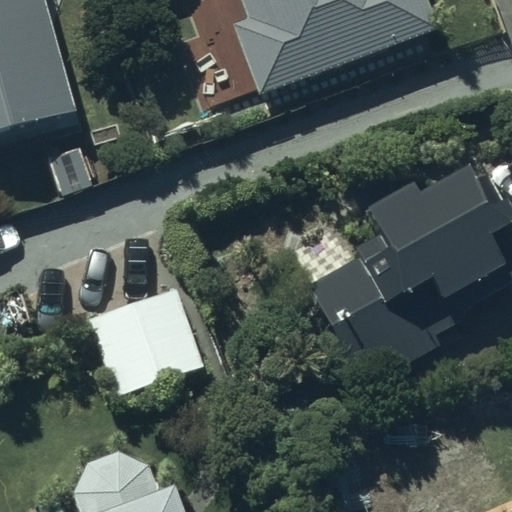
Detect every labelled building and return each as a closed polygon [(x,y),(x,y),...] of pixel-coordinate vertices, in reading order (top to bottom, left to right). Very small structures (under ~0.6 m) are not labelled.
[(0,0),(0,134),(43,123),(9,0),(0,0)] [(101,0),(108,17),(151,0),(101,0)] [(223,28),(250,103),(428,38),(414,0),(230,0),(238,22),(223,28)] [(511,239),(506,228),(479,179),(463,188),(456,173),(407,200),(402,189),(352,216),(366,242),(354,248),(334,213),(282,242),(308,288),(300,292),(347,376),(384,357),(390,369),(434,347),(456,389),(511,360),(511,239)] [(174,292),(82,323),(109,402),(201,372),(174,292)] [(70,511),(168,511),(162,495),(155,498),(145,471),(112,457),(80,468),(66,497),(70,511)]
